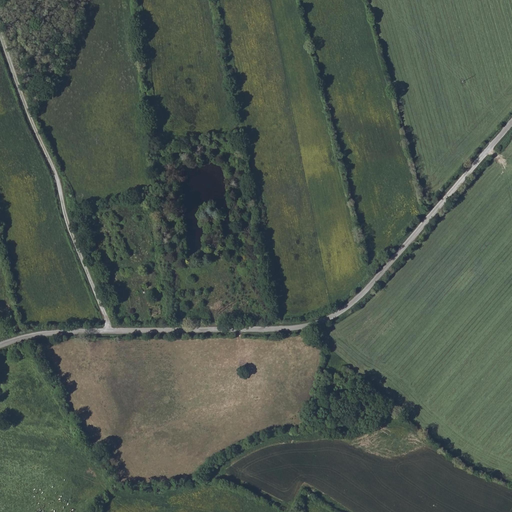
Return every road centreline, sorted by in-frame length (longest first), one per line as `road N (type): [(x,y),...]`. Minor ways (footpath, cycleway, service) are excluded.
road 1 (unclassified): [(0,347),(35,335),(207,332),(301,325),(340,313),(511,120)]
road 2 (track): [(109,330),(0,31)]
